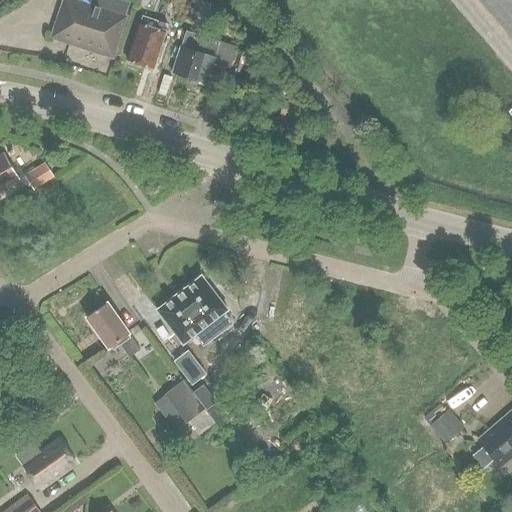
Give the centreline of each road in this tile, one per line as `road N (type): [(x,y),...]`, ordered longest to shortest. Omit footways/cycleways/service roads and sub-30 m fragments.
road 1 (secondary): [(424,224),(72,112),(0,99)]
road 2 (unclassified): [(416,289),(157,222)]
road 3 (residential): [(169,511),(20,304)]
road 4 (residential): [(20,304),(157,222)]
road 5 (residential): [(511,382),(439,297),(416,289)]
